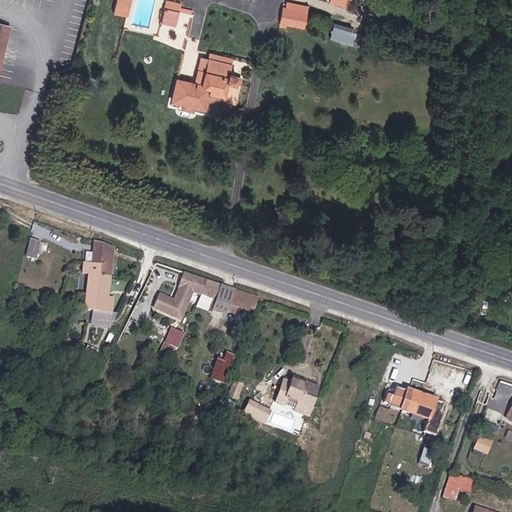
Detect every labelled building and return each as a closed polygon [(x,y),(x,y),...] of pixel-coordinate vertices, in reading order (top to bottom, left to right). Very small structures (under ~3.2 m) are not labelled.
[(131,0),(117,0),(114,14),(128,17),(131,0)] [(182,4),(167,1),(165,8),(180,11),(182,4)] [(307,6),(287,3),(286,8),(283,8),(281,22),(303,27),(307,6)] [(180,11),(165,8),(162,23),(177,26),(180,11)] [(334,21),(329,37),(356,44),(360,28),(334,21)] [(0,77),(12,27),(0,24),(0,77)] [(209,53),(208,58),(231,63),(232,58),(209,53)] [(208,58),(202,57),(196,84),(177,80),(172,102),(205,109),(207,99),(234,105),(241,76),(229,73),(231,63),(208,58)] [(40,259),(45,242),(37,240),(32,257),(40,259)] [(99,248),(96,262),(92,262),(90,277),(107,283),(113,250),(99,248)] [(92,262),(84,261),(82,274),(90,277),(92,262)] [(176,289),(193,296),(201,299),(207,283),(182,274),(176,289)] [(113,295),(105,294),(107,283),(90,277),(85,306),(111,311),(113,295)] [(201,299),(217,305),(223,289),(207,283),(201,299)] [(193,296),(176,289),(172,301),(160,296),(154,312),(183,322),(193,296)] [(261,301),(234,292),(225,312),(252,322),(261,301)] [(162,349),(176,354),(184,331),(170,326),(162,349)] [(226,351),(224,358),(216,357),(211,379),(226,383),(233,353),(226,351)] [(298,411),(311,416),(323,383),(297,374),(295,378),(288,376),(280,399),(300,406),(298,411)] [(237,396),(244,380),(237,377),(230,393),(237,396)] [(422,428),(432,432),(443,400),(400,384),(398,387),(396,386),(394,389),(390,388),(387,397),(404,403),(403,407),(411,410),(410,415),(416,417),(417,412),(427,416),(422,428)] [(247,410),(265,419),(269,409),(252,400),(247,410)] [(475,451),(490,453),(493,439),(477,436),(475,451)] [(369,467),(373,456),(358,450),(354,461),(369,467)] [(473,480),(449,472),(441,497),(455,501),(459,489),(469,492),(473,480)]
